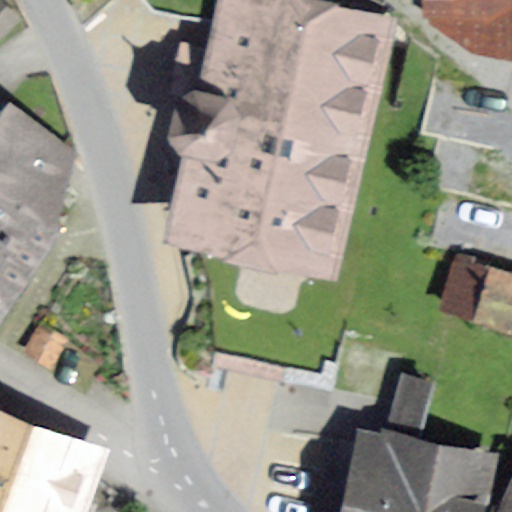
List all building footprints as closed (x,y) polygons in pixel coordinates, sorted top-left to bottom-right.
[(0,0),(0,46),(25,21),(3,0),(0,0)] [(395,35),(247,0),(222,0),(165,238),(336,279),(395,35)] [(511,0),(422,0),(422,12),(476,52),(511,52),(511,0)] [(511,191),(511,115),(432,90),(401,189),(503,221),(511,191)] [(1,124),(0,122),(0,311),(49,236),(67,154),(10,113),(1,124)] [(511,277),(444,254),(421,318),(511,349),(511,277)] [(106,511),(125,461),(0,415),(0,511),(106,511)] [(492,511),(506,473),(361,421),(327,511),(492,511)] [(511,511),(511,464),(494,511),(511,511)]
